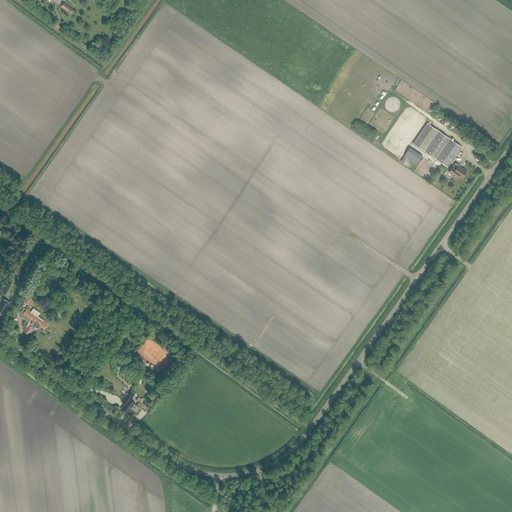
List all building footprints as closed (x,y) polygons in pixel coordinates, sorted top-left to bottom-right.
[(64,3),(61,7),(70,14),(71,13),(70,13),(72,10),(73,10),(64,3)] [(93,43),(91,46),(100,51),(102,47),(93,43)] [(427,123),(413,144),(448,168),(457,155),(461,158),(464,154),(460,151),(462,147),(427,123)] [(417,165),(423,156),(410,148),(404,156),(417,165)] [(458,178),(460,176),(463,178),(467,172),(459,166),(460,166),(456,163),(449,173),(458,178)] [(27,297),(24,302),(32,308),(36,303),(35,302),(36,301),(33,299),(32,300),(27,297)] [(0,313),(3,315),(10,303),(2,298),(0,301),(0,313)] [(48,324),(38,317),(40,313),(33,309),(31,312),(27,310),(23,315),(27,318),(28,318),(31,320),(25,330),(26,331),(25,333),(28,335),(30,333),(31,334),(35,328),(37,329),(38,330),(39,330),(40,329),(40,328),(41,328),(44,330),(48,324)] [(127,412),(129,413),(135,404),(131,401),(135,396),(129,391),(122,402),(125,404),(121,410),(126,414),(127,412)] [(148,407),(148,406),(142,402),(137,399),(136,401),(139,403),(137,405),(148,413),(152,407),(150,405),(148,407)]
